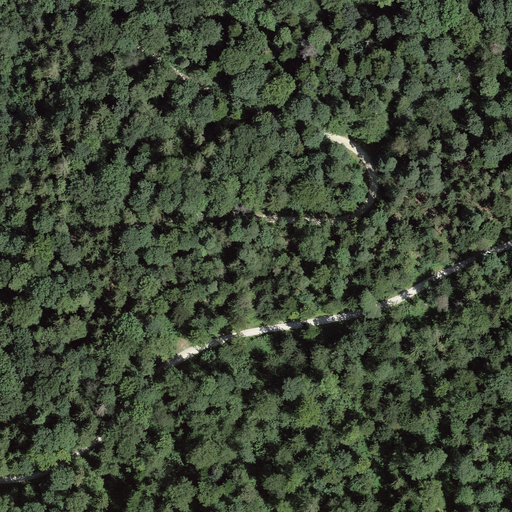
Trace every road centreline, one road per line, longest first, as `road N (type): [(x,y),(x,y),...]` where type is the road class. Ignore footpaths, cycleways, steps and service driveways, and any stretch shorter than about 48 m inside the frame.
road 1 (track): [(511,243),(351,315),(192,350),(140,385),(90,446),(46,471),(0,481)]
road 2 (track): [(0,232),(42,239),(187,216),(339,217),(370,199),(374,178),(364,153)]
road 3 (track): [(364,153),(324,130),(198,87),(93,0)]
